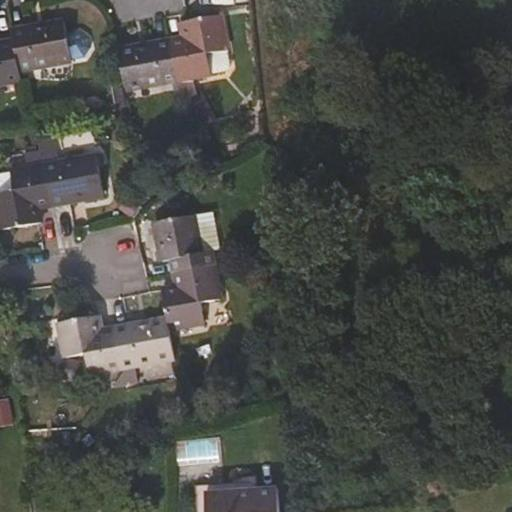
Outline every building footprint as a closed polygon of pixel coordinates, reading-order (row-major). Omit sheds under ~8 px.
[(194,92),(192,79),(208,75),(205,57),(225,52),(219,16),(180,23),(182,40),(170,42),(176,81),(183,94),(194,92)] [(71,61),(64,23),(10,33),(11,42),(17,71),(71,61)] [(17,71),(11,42),(0,44),(0,84),(19,81),(17,71)] [(176,81),(170,42),(120,51),(125,91),(176,81)] [(104,195),(97,159),(42,168),(50,205),(104,195)] [(50,205),(42,168),(0,175),(0,228),(1,231),(40,225),(37,206),(50,205)] [(212,269),(209,252),(219,250),(212,213),(154,223),(162,262),(171,260),(174,275),(212,269)] [(202,314),(199,295),(219,291),(215,269),(212,269),(174,275),(177,288),(160,291),(166,320),(202,314)] [(121,368),(114,329),(99,332),(97,317),(58,324),(64,359),(86,355),(89,374),(121,368)] [(174,361),(166,320),(114,329),(121,368),(168,362),(174,361)] [(206,511),(278,511),(277,491),(205,496),(206,511)]
